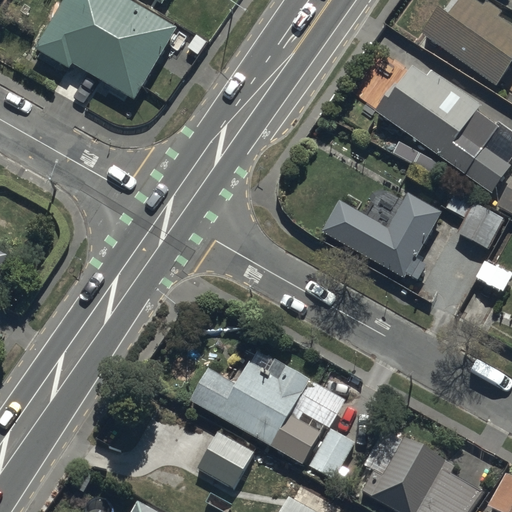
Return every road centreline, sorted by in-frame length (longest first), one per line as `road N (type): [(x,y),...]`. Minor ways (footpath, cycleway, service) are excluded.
road 1 (residential): [(179,218),(511,407)]
road 2 (secondary): [(179,218),(0,479)]
road 3 (secondary): [(329,0),(179,218)]
road 4 (residential): [(179,218),(0,116)]
